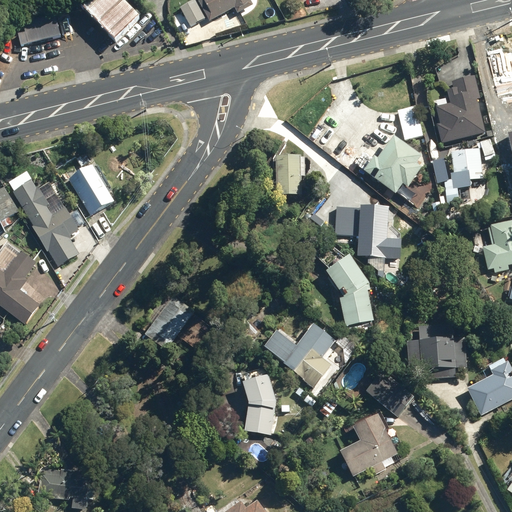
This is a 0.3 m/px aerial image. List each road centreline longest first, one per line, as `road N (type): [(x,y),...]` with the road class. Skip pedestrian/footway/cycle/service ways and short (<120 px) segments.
road 1 (residential): [(197,168),(0,428)]
road 2 (secondary): [(457,12),(234,67)]
road 3 (secondary): [(198,76),(0,124)]
